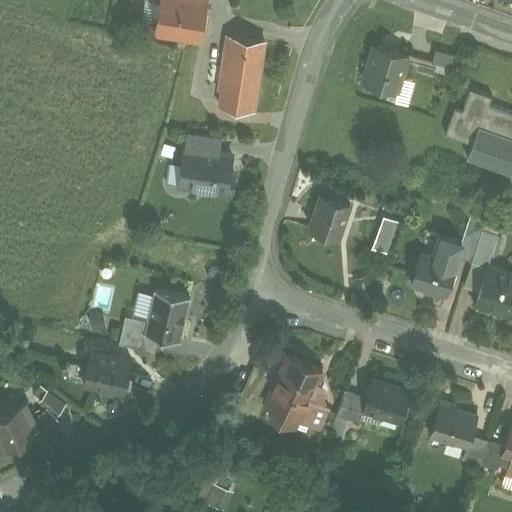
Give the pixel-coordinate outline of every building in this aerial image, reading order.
[(209,0),(159,0),(154,36),(203,43),(209,0)] [(266,39),(226,35),(222,72),(210,71),(209,84),(220,86),(218,109),(257,113),(266,39)] [(409,52),(372,42),(361,83),(389,90),(397,93),(401,79),(409,52)] [(458,56),(436,50),(432,63),(454,69),(458,56)] [(412,82),(401,79),(397,93),(389,90),(386,100),(406,105),(412,82)] [(471,145),(466,160),(511,178),(511,176),(511,115),(489,106),(493,98),(472,90),(463,112),(454,109),(444,136),(471,145)] [(185,145),(178,190),(233,198),(237,175),(232,174),(235,153),(222,151),(224,138),(190,133),(188,146),(185,145)] [(350,209),(318,197),(304,238),(335,250),(350,209)] [(400,221),(383,215),(371,249),(388,255),(400,221)] [(482,230),(485,220),(470,215),(460,239),(467,242),(462,258),(471,261),(482,230)] [(485,220),(482,230),(498,235),(501,225),(485,220)] [(489,263),(498,235),(482,230),(471,261),(488,266),(489,263)] [(420,254),(410,288),(448,300),(462,258),(467,242),(460,239),(441,234),(433,259),(420,254)] [(488,266),(473,306),(511,319),(511,271),(489,263),(488,266)] [(368,277),(353,280),(357,297),(372,294),(368,277)] [(146,338),(179,346),(190,297),(157,289),(146,338)] [(104,335),(109,320),(95,315),(90,330),(104,335)] [(134,359),(87,349),(84,366),(88,366),(83,389),(126,398),(134,359)] [(323,372),(288,356),(264,407),(270,411),(267,420),(295,432),(299,424),(317,384),(323,372)] [(366,400),(362,414),(398,427),(410,391),(373,379),(366,400)] [(337,394),(317,384),(299,424),(320,434),(337,394)] [(41,400),(58,416),(69,405),(52,389),(41,400)] [(362,414),(366,400),(345,393),(337,418),(358,425),(362,414)] [(480,415),(442,403),(428,440),(469,452),(473,437),(480,415)] [(3,415),(0,416),(0,440),(6,454),(36,441),(21,407),(13,411),(11,405),(1,410),(3,415)] [(511,424),(504,447),(501,459),(511,462),(511,424)] [(489,442),(473,437),(469,452),(466,463),(481,468),(489,442)] [(504,447),(489,442),(481,468),(496,473),(501,459),(504,447)] [(511,479),(506,477),(502,491),(511,494),(511,479)] [(235,490),(217,480),(207,499),(226,509),(235,490)]
